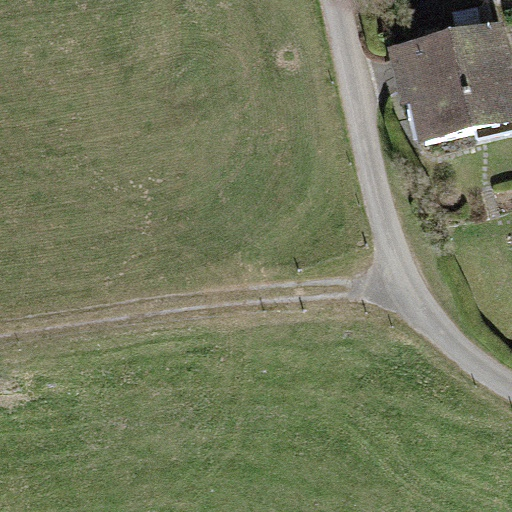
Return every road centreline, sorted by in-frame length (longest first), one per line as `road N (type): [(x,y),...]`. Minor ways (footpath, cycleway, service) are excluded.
road 1 (residential): [(328,0),(376,248),(500,383),(511,386)]
road 2 (track): [(418,293),(347,287),(186,298),(0,329)]
